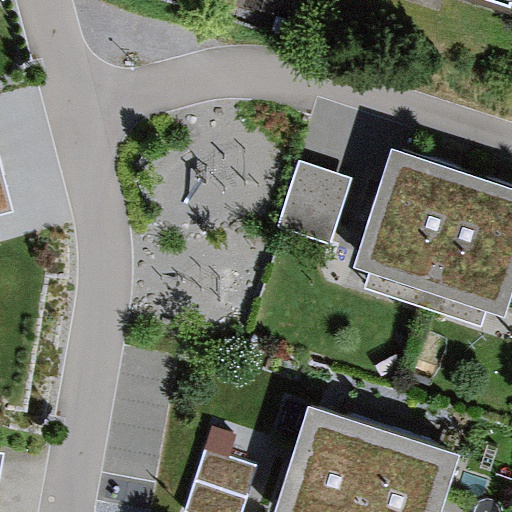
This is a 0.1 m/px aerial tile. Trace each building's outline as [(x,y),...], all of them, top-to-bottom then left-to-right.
[(372,256),(365,278),(481,315),(488,293),(500,296),(511,259),(511,170),(398,134),(360,252),(372,256)] [(351,170),(300,154),(279,219),(329,235),(351,170)] [(0,171),(0,255),(18,252),(0,171)] [(459,438),(309,389),(290,449),(271,506),(289,511),(434,511),(440,497),(459,438)] [(239,511),(257,459),(206,443),(186,506),(204,511),(239,511)]
